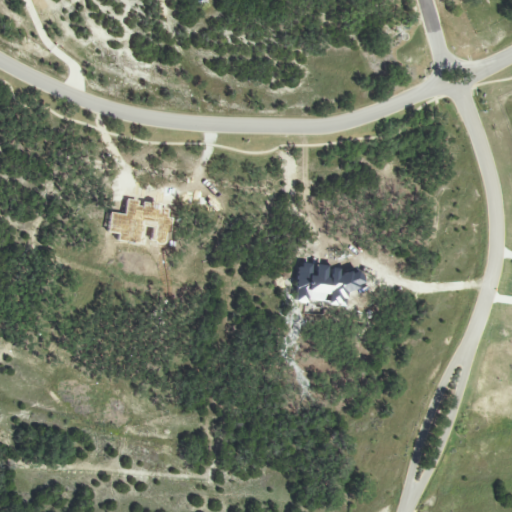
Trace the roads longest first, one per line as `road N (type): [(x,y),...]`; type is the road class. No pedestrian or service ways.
road 1 (residential): [(0,63),(121,115),(220,128),(337,127),(438,87)]
road 2 (residential): [(461,92),(493,188),(497,239),(466,357)]
road 3 (residential): [(466,357),(421,442),(409,506)]
road 4 (residential): [(409,506),(441,449),(466,357)]
